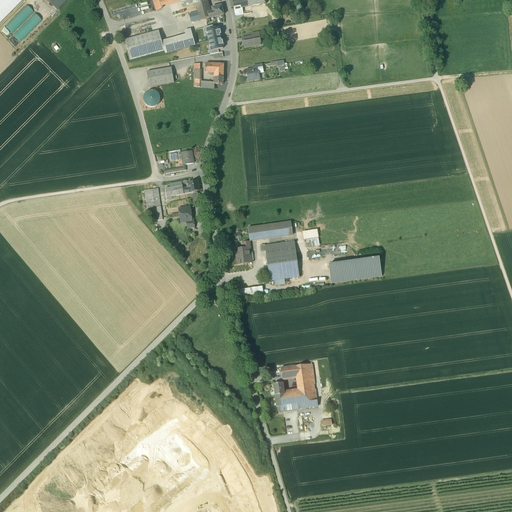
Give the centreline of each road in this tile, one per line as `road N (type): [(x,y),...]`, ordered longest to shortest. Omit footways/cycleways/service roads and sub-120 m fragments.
road 1 (tertiary): [(224,0),(230,90),(201,168),(220,270),(215,283),(0,500)]
road 2 (track): [(223,107),(511,71)]
road 3 (track): [(218,276),(290,511)]
road 4 (track): [(436,78),(511,294)]
road 5 (track): [(98,0),(155,179)]
road 6 (track): [(331,399),(511,375)]
road 7 (track): [(155,179),(0,203)]
